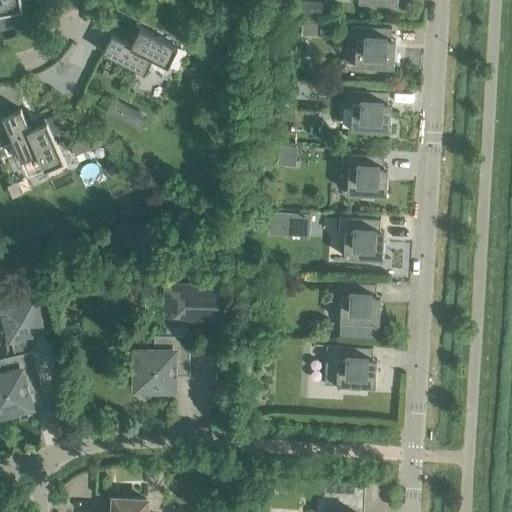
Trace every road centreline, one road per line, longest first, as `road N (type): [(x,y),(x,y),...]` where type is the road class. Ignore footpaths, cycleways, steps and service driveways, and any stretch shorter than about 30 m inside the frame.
road 1 (residential): [(439,0),(408,511)]
road 2 (residential): [(36,461),(112,445),(241,447)]
